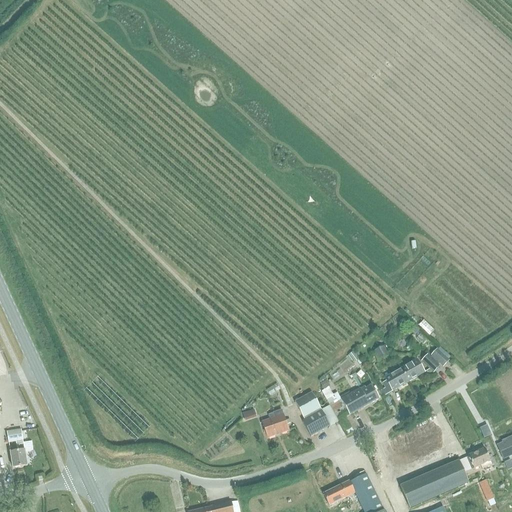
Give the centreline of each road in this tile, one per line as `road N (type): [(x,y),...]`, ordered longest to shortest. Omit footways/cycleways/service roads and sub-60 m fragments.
road 1 (unclassified): [(88,482),(150,468),(225,485),(290,468),(352,445),(511,343)]
road 2 (secondary): [(88,482),(0,286)]
